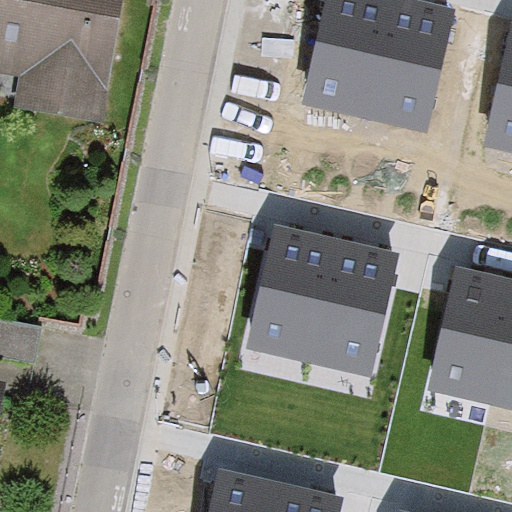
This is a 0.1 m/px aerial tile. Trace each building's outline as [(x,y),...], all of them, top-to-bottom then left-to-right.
[(115,0),(0,0),(0,53),(35,59),(31,96),(93,109),(115,0)] [(388,9),(345,0),(330,0),(312,90),(369,101),(388,9)] [(441,19),(388,9),(369,101),(422,113),(441,19)] [(511,34),(510,34),(491,127),(511,131),(511,34)] [(338,249),(281,238),(262,330),(319,342),(338,249)] [(392,260),(338,249),(319,342),(373,353),(392,260)] [(511,311),(511,286),(460,276),(441,369),(498,380),(511,311)] [(511,311),(498,380),(511,383),(511,311)] [(43,325),(0,317),(0,359),(36,366),(43,325)] [(280,511),(285,494),(224,479),(216,511),(280,511)] [(342,511),(344,508),(285,494),(280,511),(342,511)]
